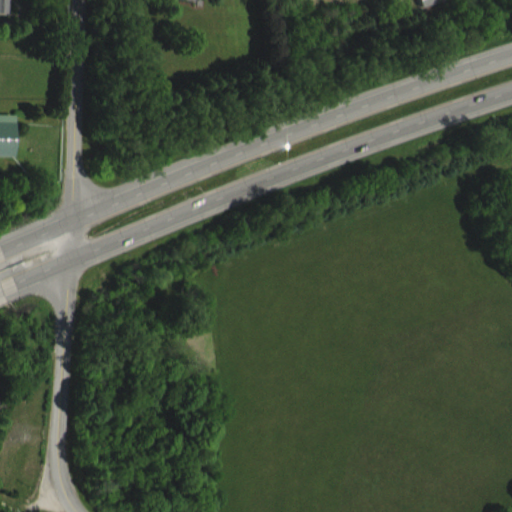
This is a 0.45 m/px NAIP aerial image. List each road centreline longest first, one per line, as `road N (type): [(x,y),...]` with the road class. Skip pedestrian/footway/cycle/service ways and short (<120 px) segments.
road 1 (trunk): [(511,52),(0,247)]
road 2 (trunk): [(11,280),(511,88)]
road 3 (residential): [(81,511),(59,460),(64,260)]
road 4 (tertiary): [(77,0),(68,222)]
